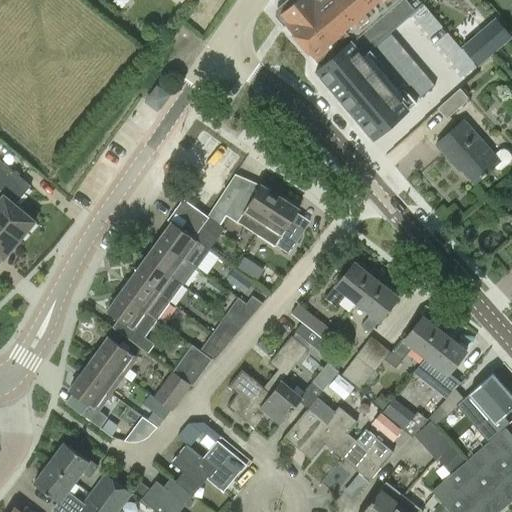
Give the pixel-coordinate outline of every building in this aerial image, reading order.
[(285,25),(316,61),(333,47),(347,35),(351,39),(363,53),(414,9),(406,0),(314,0),(295,0),(280,13),(288,22),(285,25)] [(510,37),(495,20),(464,47),(478,64),(510,37)] [(382,41),(387,47),(396,39),(391,33),(382,41)] [(396,39),(387,47),(389,49),(392,52),(401,45),(396,39)] [(356,54),(360,51),(351,41),(335,54),(331,50),(317,61),(321,66),(316,71),(374,139),(409,109),(366,59),(362,62),(356,54)] [(383,55),(389,49),(387,47),(382,41),(376,46),(383,55)] [(401,45),(392,52),(397,58),(406,50),(401,45)] [(390,63),(397,58),(392,52),(389,49),(383,55),(390,63)] [(402,64),(411,56),(406,50),(397,58),(402,64)] [(404,67),(406,70),(416,62),(411,56),(402,64),(404,67)] [(397,58),(390,63),(398,72),(404,67),(402,64),(397,58)] [(420,67),(416,62),(406,70),(411,75),(420,67)] [(411,75),(406,70),(404,67),(398,72),(405,81),(411,75)] [(425,73),(420,67),(411,75),(416,81),(425,73)] [(419,84),(421,87),(430,79),(425,73),(416,81),(419,84)] [(412,89),(419,84),(416,81),(411,75),(405,81),(412,89)] [(430,79),(421,87),(426,93),(435,85),(430,79)] [(419,84),(412,89),(420,98),(426,93),(421,87),(419,84)] [(145,102),(156,110),(166,96),(155,88),(145,102)] [(446,117),(468,98),(459,88),(438,108),(446,117)] [(474,183),(493,166),(496,170),(501,169),(510,161),(511,157),(510,154),(508,150),(504,149),(500,149),(497,152),(493,155),(463,120),(436,144),(454,164),(456,163),(474,183)] [(72,168),(98,180),(120,135),(93,123),(72,168)] [(0,223),(20,241),(36,222),(16,205),(32,187),(1,161),(0,161),(0,223)] [(213,206),(255,233),(279,196),(259,184),(252,196),(229,181),(213,206)] [(298,208),(279,196),(255,233),(274,244),(275,243),(285,250),(300,226),(290,220),(298,208)] [(182,197),(174,208),(200,227),(208,216),(182,197)] [(200,227),(174,208),(166,219),(170,222),(193,237),(200,227)] [(170,222),(158,239),(196,266),(209,249),(193,237),(170,222)] [(0,256),(4,260),(20,241),(0,223),(0,256)] [(158,239),(145,256),(184,283),(196,266),(158,239)] [(145,256),(133,273),(171,301),(184,283),(145,256)] [(257,277),(262,268),(243,257),(238,265),(257,277)] [(342,291),(357,302),(375,279),(353,261),(335,285),(325,298),(332,304),(342,291)] [(133,273),(120,292),(158,319),(171,301),(133,273)] [(397,296),(375,279),(357,302),(370,313),(360,326),(368,332),(378,319),(379,319),(397,296)] [(145,338),(158,319),(120,292),(106,311),(118,319),(112,327),(149,353),(154,345),(145,338)] [(252,295),(246,302),(257,310),(262,303),(252,295)] [(257,310),(246,302),(238,297),(226,314),(243,327),(257,310)] [(226,314),(213,332),(230,344),(243,327),(226,314)] [(425,356),(443,333),(421,315),(403,339),(401,337),(389,353),(399,361),(412,345),(425,356)] [(303,323),(296,332),(320,351),(327,342),(303,323)] [(230,344),(213,332),(200,350),(213,359),(215,360),(230,344)] [(466,350),(443,333),(425,356),(413,372),(441,394),(454,377),(448,373),(449,371),(466,350)] [(94,354),(122,374),(128,379),(133,373),(127,368),(136,356),(108,335),(94,354)] [(291,336),(284,345),(292,352),(301,358),(307,350),(291,336)] [(193,344),(174,371),(191,385),(193,386),(213,359),(200,350),(193,344)] [(301,358),(292,352),(284,345),(270,363),(278,370),(286,377),(294,366),(301,358)] [(94,354),(81,372),(109,392),(122,374),(94,354)] [(350,381),(365,363),(357,356),(342,375),(350,381)] [(339,372),(329,363),(313,381),(323,390),(339,372)] [(374,371),(365,363),(350,381),(360,389),(374,371)] [(259,412),(272,394),(265,388),(241,368),(227,385),(236,392),(226,405),(254,428),(264,416),(259,412)] [(171,410),(191,385),(174,371),(154,397),(171,410)] [(98,426),(106,416),(96,409),(109,392),(81,372),(68,390),(82,401),(76,409),(98,426)] [(511,396),(492,373),(469,392),(494,421),(511,405),(511,396)] [(301,397),(282,381),(272,394),(259,412),(264,416),(267,412),(280,423),(301,397)] [(454,388),(431,416),(437,423),(464,399),(454,388)] [(374,401),(382,409),(390,399),(382,393),(374,401)] [(382,412),(403,429),(415,414),(394,397),(382,412)] [(338,405),(325,421),(325,422),(311,439),(321,447),(324,444),(341,458),(355,441),(346,433),(356,420),(338,405)] [(311,459),(321,447),(311,439),(325,422),(325,421),(308,407),(283,436),(311,459)] [(153,412),(147,419),(157,426),(164,419),(164,418),(153,411),(153,412)] [(380,413),(371,423),(393,441),(402,430),(380,413)] [(427,419),(418,413),(405,430),(413,437),(427,419)] [(148,436),(157,426),(147,419),(142,416),(124,440),(129,441),(134,441),(138,441),(144,439),(148,436)] [(415,436),(421,443),(437,428),(432,422),(415,436)] [(392,451),(374,436),(365,428),(355,441),(341,458),(358,472),(368,480),(392,451)] [(425,449),(428,451),(444,436),(437,428),(421,443),(425,449)] [(511,442),(501,429),(466,459),(432,491),(450,511),(495,511),(504,504),(511,497),(511,442)] [(451,445),(444,436),(428,451),(435,459),(451,445)] [(216,439),(202,456),(201,456),(219,470),(210,480),(223,491),(246,464),(216,439)] [(64,442),(49,462),(74,481),(82,471),(89,477),(98,465),(90,459),(89,461),(64,442)] [(206,478),(210,480),(219,470),(201,456),(202,456),(186,443),(170,461),(186,474),(179,483),(193,494),(206,478)] [(453,447),(439,459),(450,472),(464,459),(453,447)] [(63,495),(74,481),(49,462),(33,482),(58,501),(57,502),(70,511),(107,511),(87,497),(79,507),(63,495)] [(87,497),(107,511),(116,511),(131,493),(125,488),(105,473),(87,497)] [(140,497),(156,511),(156,510),(158,511),(179,511),(178,511),(193,494),(179,483),(171,493),(155,479),(140,497)] [(389,511),(398,501),(403,494),(386,480),(380,487),(360,511),(389,511)] [(398,501),(389,511),(417,511),(420,508),(403,494),(398,501)]
